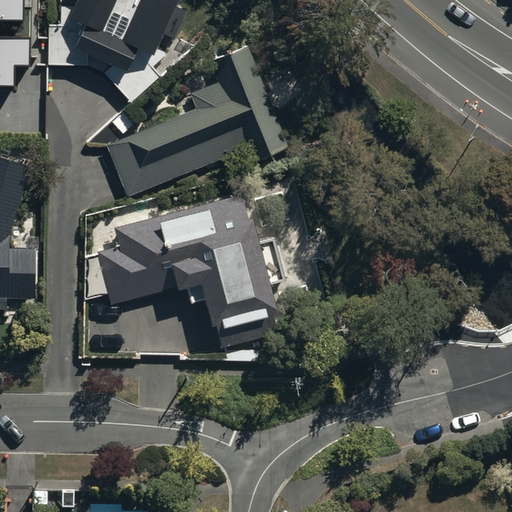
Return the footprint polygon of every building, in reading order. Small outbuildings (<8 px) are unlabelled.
[(0,0),(0,79),(11,79),(11,64),(22,64),(22,31),(39,31),(39,0),(0,0)] [(63,0),(62,2),(59,23),(48,23),(48,62),(95,60),(130,98),(158,72),(151,65),(166,52),(155,40),(161,27),(170,32),(186,6),(176,0),(63,0)] [(128,193),(246,147),(251,158),(288,144),(248,41),(209,56),(218,79),(191,90),(197,107),(108,141),(128,193)] [(0,149),(0,305),(4,305),(4,292),(37,293),(38,253),(40,253),(40,242),(37,242),(37,231),(5,230),(30,160),(0,149)] [(98,247),(99,251),(110,297),(186,278),(191,296),(204,292),(209,314),(215,312),(223,341),(276,328),(268,299),(272,298),(267,278),(283,274),(271,229),(257,233),(246,188),(114,221),(119,241),(98,247)]
